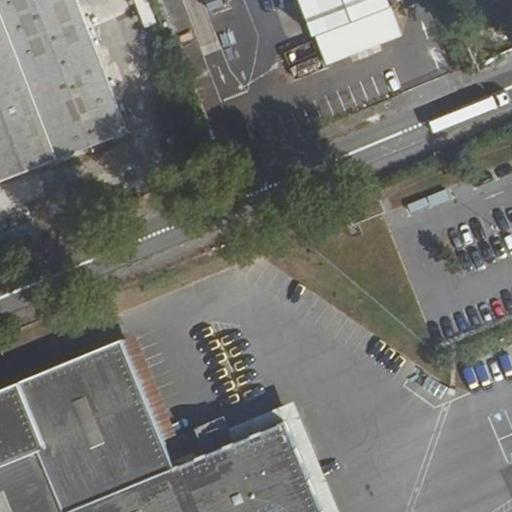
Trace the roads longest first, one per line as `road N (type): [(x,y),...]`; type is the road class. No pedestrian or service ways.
road 1 (residential): [(0,297),(263,189)]
road 2 (residential): [(263,189),(454,110)]
road 3 (residential): [(263,189),(193,0)]
